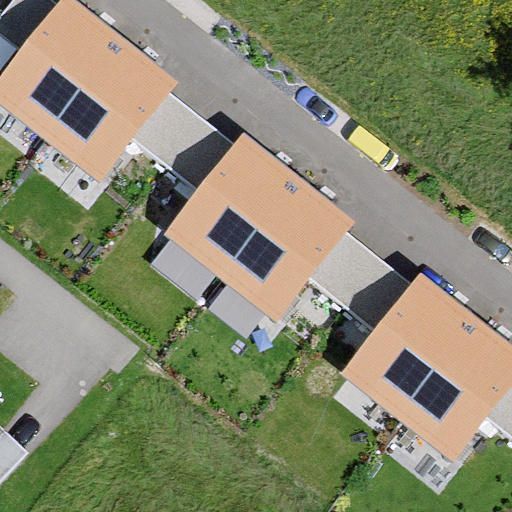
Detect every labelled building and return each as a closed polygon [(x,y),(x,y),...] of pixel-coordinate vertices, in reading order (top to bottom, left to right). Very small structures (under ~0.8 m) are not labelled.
[(68,0),(66,0),(0,83),(0,99),(100,178),(132,137),(167,94),(175,84),(68,0)] [(233,146),(167,94),(132,137),(199,189),(233,146)] [(242,134),(233,146),(199,189),(166,232),(278,320),(310,279),(345,234),(355,222),(242,134)] [(413,286),(345,234),(310,279),(378,331),(413,286)] [(511,346),(420,276),(413,286),(378,331),(346,372),(457,458),(489,418),(511,387),(511,346)] [(511,387),(489,418),(511,435),(511,387)]
